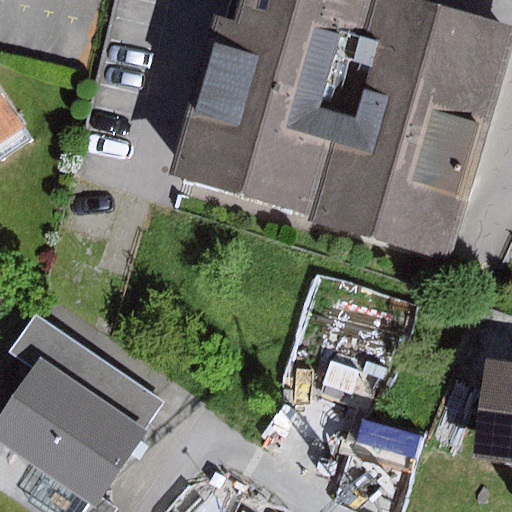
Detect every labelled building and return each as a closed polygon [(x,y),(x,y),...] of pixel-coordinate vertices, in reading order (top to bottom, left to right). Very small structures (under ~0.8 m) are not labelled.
[(221,0),(170,177),(310,218),(309,223),(452,265),(511,59),(511,24),(429,0),(221,0)] [(0,141),(22,127),(0,94),(0,141)] [(43,360),(146,431),(165,403),(37,316),(18,343),(43,360)] [(511,464),(511,362),(488,359),(474,459),(511,464)] [(43,360),(0,422),(0,441),(94,505),(100,497),(146,431),(43,360)] [(116,511),(118,509),(100,497),(94,505),(89,511),(116,511)]
